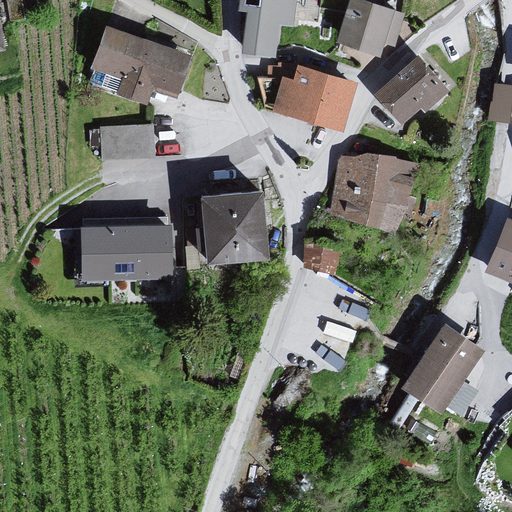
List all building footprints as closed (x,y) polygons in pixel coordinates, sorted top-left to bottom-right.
[(52,0),(4,0),(9,28),(55,21),(52,0)] [(304,0),(241,0),(239,12),(256,15),(248,54),(286,60),(290,28),(302,31),(304,0)] [(410,17),(358,0),(356,0),(343,45),(389,58),(391,46),(400,49),(410,17)] [(160,90),(183,96),(198,60),(111,28),(96,69),(127,82),(122,95),(151,106),(160,90)] [(432,62),(387,99),(410,133),(458,97),(432,62)] [(291,78),(281,75),(269,110),(343,129),(357,80),(295,63),(291,78)] [(490,114),(511,115),(511,90),(511,77),(492,76),(490,114)] [(151,129),(98,129),(99,179),(151,178),(151,129)] [(388,157),(343,163),(333,231),(373,229),(403,239),(419,164),(388,157)] [(272,192),(208,197),(214,266),(277,259),(272,192)] [(168,217),(81,220),(76,284),(173,280),(168,217)] [(511,219),(491,270),(511,283),(511,219)] [(307,236),(304,261),(338,265),(341,240),(307,236)] [(489,355),(449,326),(405,389),(445,418),(481,368),(489,355)]
